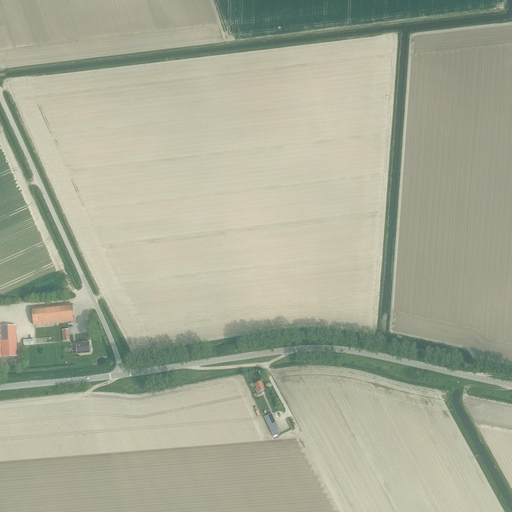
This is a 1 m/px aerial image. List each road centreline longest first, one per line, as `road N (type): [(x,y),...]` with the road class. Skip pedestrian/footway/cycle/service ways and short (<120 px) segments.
road 1 (tertiary): [(511,385),(319,348),(120,375)]
road 2 (unclassified): [(120,375),(0,95)]
road 3 (tertiary): [(0,387),(120,375)]
